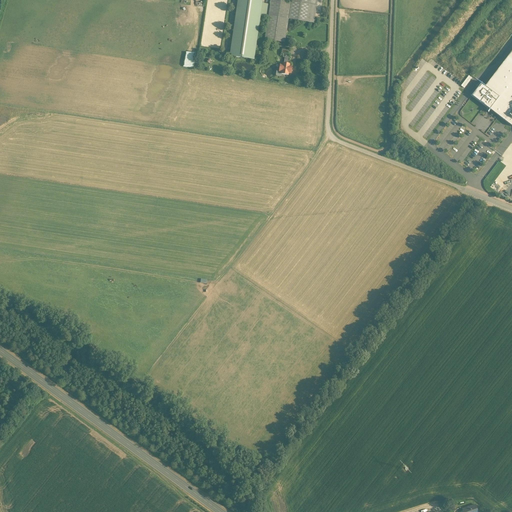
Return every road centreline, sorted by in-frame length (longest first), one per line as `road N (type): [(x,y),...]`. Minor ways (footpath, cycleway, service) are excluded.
road 1 (track): [(392,0),(387,139),(376,150),(334,127),(336,0)]
road 2 (unclassified): [(332,0),(331,134),(511,208)]
road 3 (primary): [(0,351),(219,511)]
